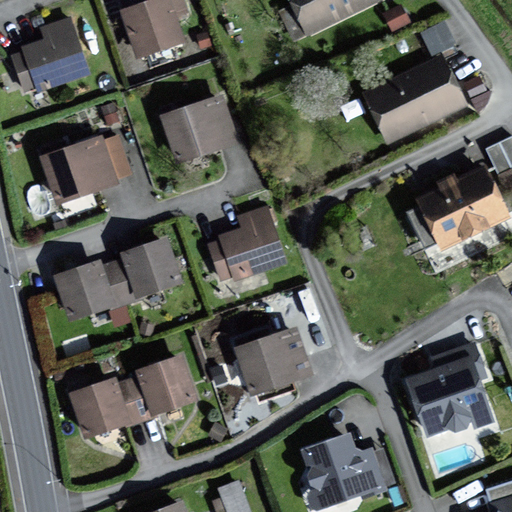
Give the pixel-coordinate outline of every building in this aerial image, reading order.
[(186,12),(181,0),(155,0),(156,0),(123,11),(138,57),(183,41),(174,16),(186,12)] [(375,0),(292,0),(296,7),(283,13),(296,37),(309,31),(310,33),(375,0)] [(408,21),(400,7),(386,15),(394,29),(408,21)] [(89,73),(70,18),(44,27),(48,39),(26,47),(27,51),(15,55),(27,89),(38,85),(39,90),(89,73)] [(445,19),(425,29),(435,49),(455,40),(445,19)] [(210,44),(206,32),(199,35),(203,47),(210,44)] [(465,104),(441,56),(366,93),(390,141),(465,104)] [(237,142),(221,96),(162,116),(178,162),(237,142)] [(130,172),(119,138),(104,144),(102,137),(43,157),(58,202),(116,181),(115,177),(130,172)] [(511,167),(511,137),(489,148),(500,173),(511,167)] [(507,215),(485,168),(458,181),(455,176),(441,183),(443,188),(422,198),(425,205),(411,212),(427,245),(439,239),(442,246),(507,215)] [(285,261),(267,208),(241,217),(245,229),(221,236),(223,241),(211,245),(222,278),(233,274),(235,278),(285,261)] [(166,239),(123,253),(125,259),(137,296),(139,295),(181,281),(166,239)] [(101,267),(114,303),(112,304),(113,308),(140,299),(139,295),(137,296),(125,259),(101,267)] [(112,304),(114,303),(101,267),(100,261),(56,276),(71,318),(112,304)] [(154,326),(143,322),(140,331),(151,335),(154,326)] [(310,372),(295,329),(237,350),(252,392),(310,372)] [(485,376),(474,345),(436,358),(439,368),(410,378),(430,434),(454,426),(455,430),(466,426),(465,422),(473,419),(476,426),(493,420),(478,378),(485,376)] [(182,356),(138,371),(140,376),(153,413),(154,413),(196,398),(182,356)] [(117,384),(129,421),(128,421),(129,425),(155,416),(154,413),(153,413),(140,376),(117,384)] [(128,421),(129,421),(117,384),(115,379),(72,393),(86,435),(128,421)] [(227,429),(216,424),(210,434),(221,440),(227,429)] [(373,455),(372,450),(356,455),(351,437),(306,451),(319,492),(311,494),(315,507),(362,493),(363,497),(384,490),(382,485),(393,482),(383,452),(373,455)] [(249,511),(239,482),(222,488),(226,498),(217,501),(220,511),(249,511)] [(511,511),(511,483),(491,490),(495,502),(490,504),(493,511),(511,511)] [(185,511),(182,503),(157,511),(185,511)]
